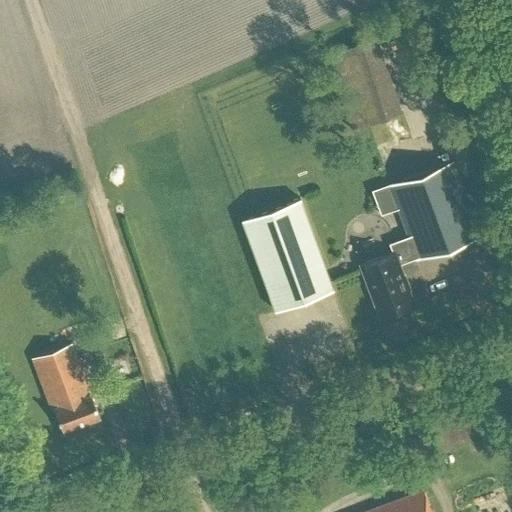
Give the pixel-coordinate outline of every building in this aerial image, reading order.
[(327,53),(352,129),(402,112),(376,36),(327,53)] [(379,314),(412,302),(397,262),(414,256),(415,259),(480,234),(479,232),(451,159),(388,183),(405,229),(404,229),(409,244),(391,250),(392,252),(360,264),(379,314)] [(239,218),(274,309),(331,288),(297,196),(239,218)] [(69,343),(31,358),(50,410),(52,410),(60,432),(99,418),(90,395),(89,396),(69,343)] [(430,511),(421,488),(357,511),(430,511)]
